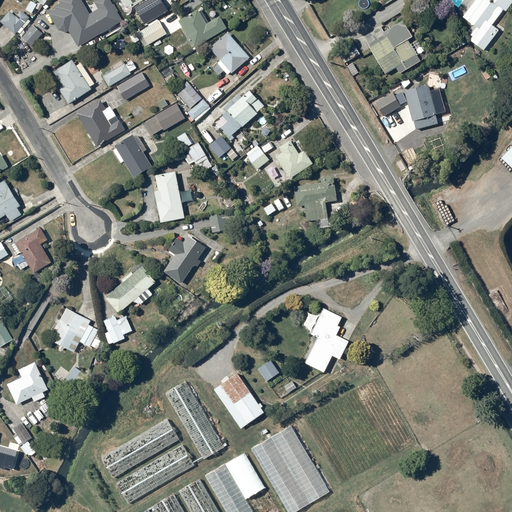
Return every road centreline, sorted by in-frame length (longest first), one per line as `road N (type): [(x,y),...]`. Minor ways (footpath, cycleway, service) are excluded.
road 1 (secondary): [(511,391),(278,0)]
road 2 (residential): [(83,225),(0,89)]
